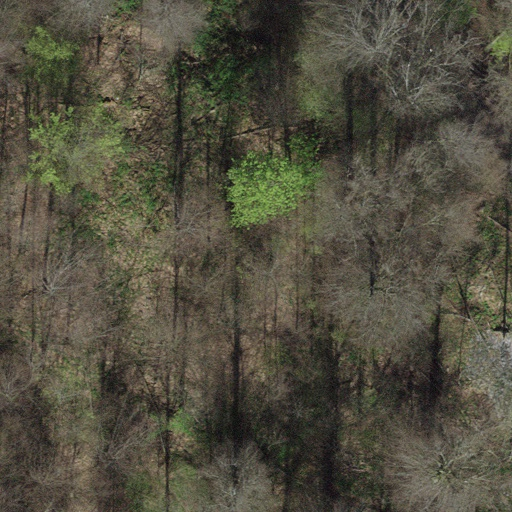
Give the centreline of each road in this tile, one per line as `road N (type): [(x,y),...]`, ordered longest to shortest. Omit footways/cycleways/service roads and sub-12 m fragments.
road 1 (track): [(0,323),(112,386),(293,511)]
road 2 (track): [(511,143),(461,64),(376,0)]
